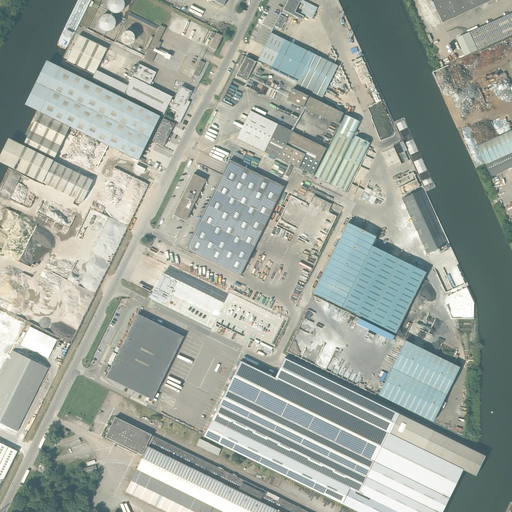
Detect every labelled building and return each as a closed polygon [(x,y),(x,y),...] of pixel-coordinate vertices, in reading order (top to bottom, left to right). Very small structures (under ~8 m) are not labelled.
[(124,6),(124,5),(124,4),(123,4),(123,3),(123,2),(123,1),(122,1),(122,0),(121,0),(108,0),(108,1),(107,1),(107,2),(107,3),(107,4),(106,4),(106,5),(106,6),(106,7),(106,8),(107,8),(107,9),(107,10),(108,10),(108,11),(108,12),(109,12),(109,13),(110,13),(111,13),(111,14),(112,14),(113,14),(114,14),(114,15),(115,15),(116,15),(116,14),(117,14),(118,14),(119,14),(119,13),(120,13),(121,12),(122,11),(122,10),(123,10),(123,9),(123,8),(124,8),(124,7),(124,6)] [(294,11),(299,2),(305,5),(301,12),(312,18),(317,8),(301,0),(287,0),(283,10),(292,15),(301,20),(303,16),(294,11)] [(432,0),(443,23),(493,0),(432,0)] [(465,57),(478,51),(511,35),(511,12),(505,16),(469,33),(456,38),(465,57)] [(280,15),(275,25),(281,29),(286,18),(280,15)] [(103,16),(102,16),(102,17),(101,17),(100,18),(99,19),(99,20),(98,20),(98,21),(98,22),(97,22),(97,23),(97,24),(97,25),(97,26),(97,27),(98,27),(98,28),(98,29),(99,29),(99,30),(100,30),(100,31),(101,31),(101,32),(102,32),(103,33),(104,33),(105,33),(106,33),(107,33),(108,33),(109,33),(109,32),(110,32),(111,32),(111,31),(112,31),(112,30),(113,30),(113,29),(114,29),(114,28),(114,27),(114,26),(115,25),(115,24),(115,23),(114,23),(114,22),(114,21),(114,20),(113,20),(113,19),(112,19),(112,18),(111,18),(111,17),(110,17),(109,16),(108,16),(107,16),(106,16),(105,16),(104,16),(103,16)] [(144,58),(149,61),(165,28),(160,26),(144,58)] [(134,38),(134,37),(134,36),(134,35),(133,35),(133,34),(132,34),(132,33),(131,33),(131,32),(130,32),(129,32),(128,32),(127,32),(126,32),(125,32),(124,33),(123,33),(123,34),(122,34),(122,35),(122,36),(121,36),(121,37),(121,38),(121,39),(121,40),(122,40),(122,41),(122,42),(123,42),(123,43),(124,43),(124,44),(125,44),(126,44),(127,44),(127,45),(128,45),(129,44),(130,44),(131,44),(131,43),(132,43),(132,42),(133,42),(133,41),(134,41),(134,40),(134,39),(134,38)] [(209,47),(215,50),(222,36),(216,33),(212,41),(210,46),(209,47)] [(344,107),(350,94),(337,66),(271,33),(258,60),(298,80),(295,85),(321,98),(322,97),(344,107)] [(67,62),(94,76),(107,49),(80,35),(67,62)] [(235,76),(246,81),(256,62),(245,56),(235,76)] [(193,75),(198,77),(204,63),(200,61),(193,75)] [(24,106),(39,113),(59,71),(44,64),(24,106)] [(163,115),(168,106),(179,112),(174,120),(180,123),(184,114),(187,108),(186,108),(187,106),(186,105),(184,104),(190,92),(181,87),(175,101),(171,99),(172,97),(149,86),(156,73),(138,64),(123,95),(163,115)] [(138,161),(140,157),(158,120),(59,71),(39,113),(138,161)] [(336,126),(342,114),(292,89),(286,101),(336,126)] [(311,175),(325,148),(249,110),(236,138),(263,151),(311,175)] [(329,184),(331,178),(359,122),(345,115),(336,131),(314,176),(329,184)] [(163,119),(158,130),(152,141),(163,147),(169,135),(174,124),(163,119)] [(486,165),(511,153),(511,130),(478,146),(486,165)] [(371,139),(356,133),(333,184),(353,193),(373,150),(367,147),(371,139)] [(0,153),(0,162),(12,168),(21,149),(22,147),(6,140),(0,153)] [(401,153),(398,154),(402,164),(410,160),(401,141),(397,143),(401,153)] [(207,207),(187,247),(186,249),(240,276),(284,187),(229,160),(207,207)] [(137,164),(135,169),(144,174),(146,169),(137,164)] [(173,215),(185,221),(205,180),(193,174),(173,215)] [(427,255),(447,245),(422,190),(401,200),(427,255)] [(370,244),(375,236),(347,222),(313,291),(342,306),(393,331),(424,273),(370,244)] [(213,326),(231,284),(165,256),(147,299),(213,326)] [(137,314),(106,377),(152,400),(183,337),(137,314)] [(30,325),(21,345),(49,357),(58,338),(30,325)] [(433,422),(460,367),(405,340),(379,394),(433,422)] [(270,354),(273,347),(266,345),(267,343),(265,342),(262,348),(265,349),(264,352),(270,354)] [(0,375),(0,423),(17,431),(48,368),(12,351),(0,375)] [(116,354),(112,352),(107,363),(111,365),(116,354)] [(398,413),(388,435),(237,361),(201,435),(216,443),(358,511),(441,511),(472,450),(469,448),(468,448),(469,446),(467,446),(399,412),(398,413)] [(125,492),(166,511),(308,511),(279,498),(261,489),(243,480),(140,430),(115,417),(105,437),(141,455),(142,454),(144,454),(138,467),(127,489),(125,492)] [(200,441),(197,447),(213,455),(216,449),(200,441)] [(0,443),(0,480),(2,482),(7,473),(10,465),(17,451),(0,443)] [(96,465),(84,469),(85,475),(97,471),(96,465)]
